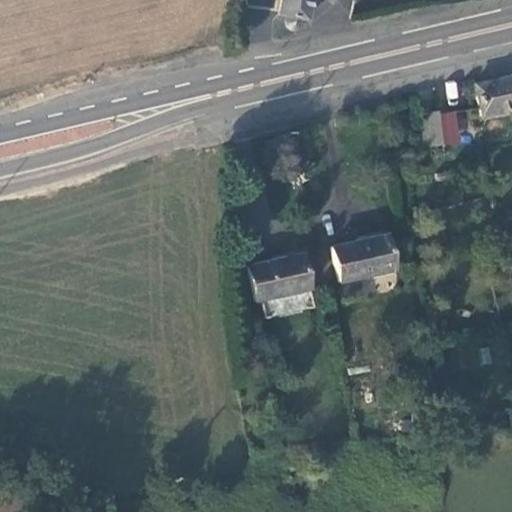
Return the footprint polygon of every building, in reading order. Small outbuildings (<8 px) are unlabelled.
[(309,0),(280,0),(278,15),(287,17),(290,28),(295,28),(299,26),(301,19),(305,19),(309,0)] [(511,78),(472,87),(479,119),(511,112),(511,78)] [(417,117),(420,149),(440,146),(437,115),(417,117)] [(440,146),(420,149),(421,157),(442,156),(440,146)] [(330,248),(337,284),(389,274),(382,238),(330,248)] [(308,308),(306,291),(298,255),(244,266),(250,302),(258,301),(263,319),(308,308)]
